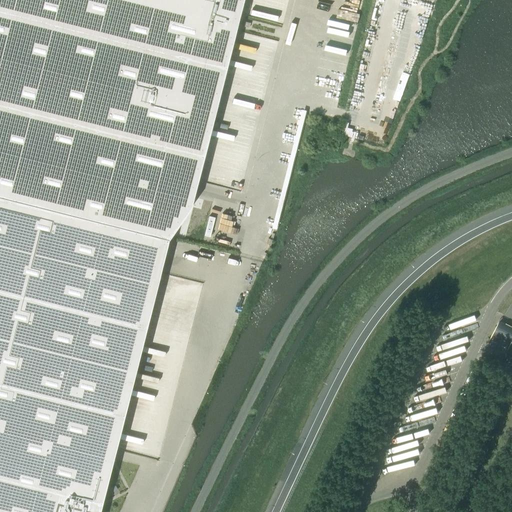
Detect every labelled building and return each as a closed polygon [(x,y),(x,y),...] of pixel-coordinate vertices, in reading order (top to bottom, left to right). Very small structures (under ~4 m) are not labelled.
[(0,0),(0,195),(167,238),(190,206),(191,202),(241,0),(0,0)] [(389,112),(385,111),(383,117),(393,120),(398,102),(392,100),(389,112)] [(0,511),(98,511),(165,247),(167,238),(0,195),(0,511)] [(215,218),(209,216),(204,235),(210,237),(215,218)] [(511,320),(503,316),(491,341),(498,345),(506,349),(511,336),(511,320)]
